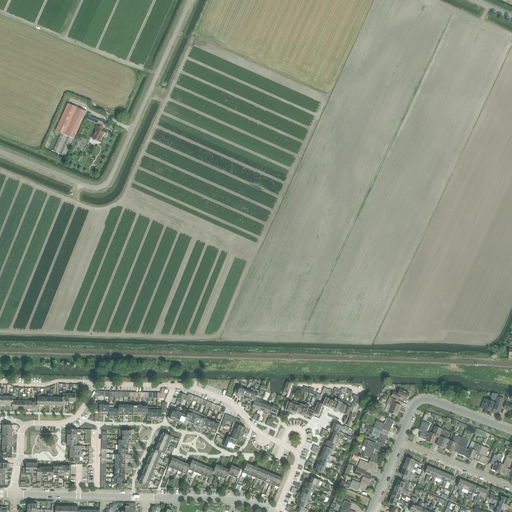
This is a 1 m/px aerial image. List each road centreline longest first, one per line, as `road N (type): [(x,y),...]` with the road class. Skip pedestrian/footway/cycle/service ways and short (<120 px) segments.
road 1 (residential): [(283,442),(206,392),(96,387)]
road 2 (residential): [(146,498),(15,494)]
road 3 (residential): [(511,487),(399,441)]
